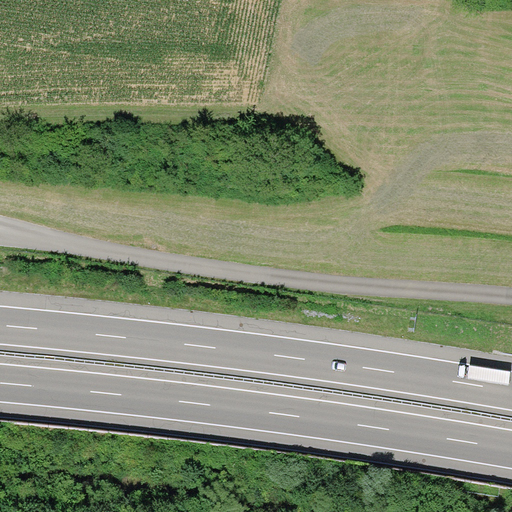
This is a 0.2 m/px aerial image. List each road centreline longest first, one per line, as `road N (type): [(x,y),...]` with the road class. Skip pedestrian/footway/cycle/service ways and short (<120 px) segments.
road 1 (motorway): [(0,384),(511,451)]
road 2 (motorway): [(511,389),(292,355),(0,324)]
road 3 (unclassified): [(0,237),(283,278),(511,295)]
